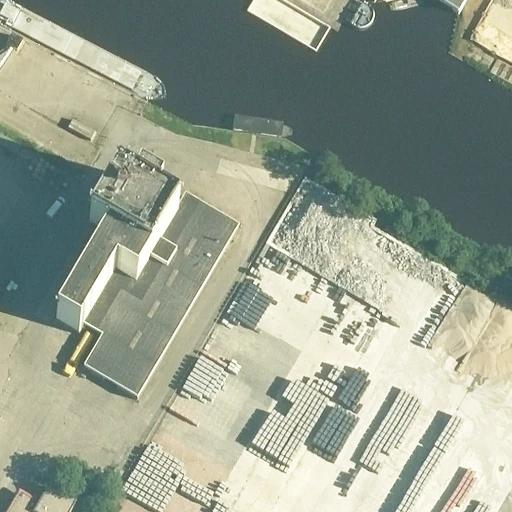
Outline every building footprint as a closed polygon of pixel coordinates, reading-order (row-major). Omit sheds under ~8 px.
[(429,0),(458,16),(467,0),(429,0)] [(137,402),(238,231),(185,199),(175,215),(156,203),(160,196),(140,183),(135,191),(117,181),(89,228),(106,238),(56,323),(79,337),(83,329),(102,340),(83,371),(137,402)] [(484,324),(350,263),(337,292),(419,329),(418,331),(469,355),(484,324)] [(412,376),(403,392),(411,397),(407,404),(439,422),(452,398),(412,376)] [(296,437),(297,419),(277,418),(277,437),(296,437)] [(312,511),(238,470),(224,495),(254,511),(312,511)] [(72,511),(76,506),(48,490),(37,509),(20,498),(11,511),(72,511)]
